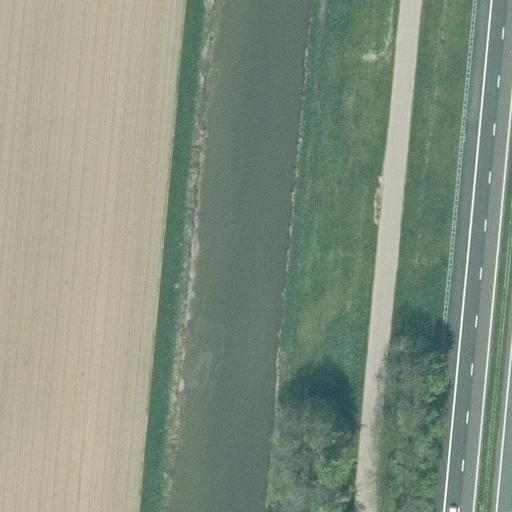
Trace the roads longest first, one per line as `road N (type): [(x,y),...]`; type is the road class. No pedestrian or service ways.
road 1 (motorway): [(506,0),(459,511)]
road 2 (unclassified): [(364,511),(408,0)]
